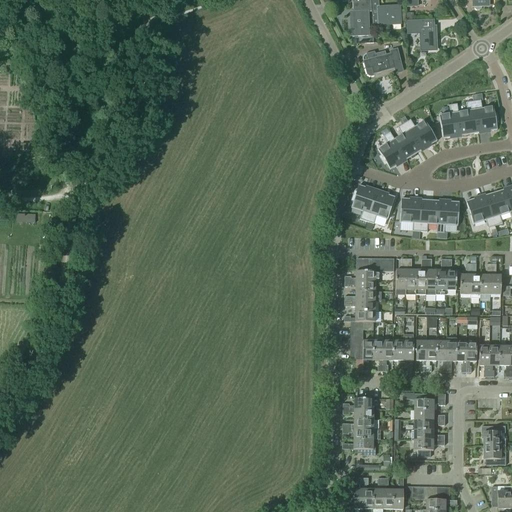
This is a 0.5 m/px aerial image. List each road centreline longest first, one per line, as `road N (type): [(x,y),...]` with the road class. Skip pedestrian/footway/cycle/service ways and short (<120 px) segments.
road 1 (residential): [(370,122),(307,0)]
road 2 (residential): [(457,478),(460,393),(511,390)]
road 3 (residential): [(370,122),(482,49)]
road 4 (residential): [(328,476),(457,478)]
road 5 (residential): [(331,380),(334,252)]
